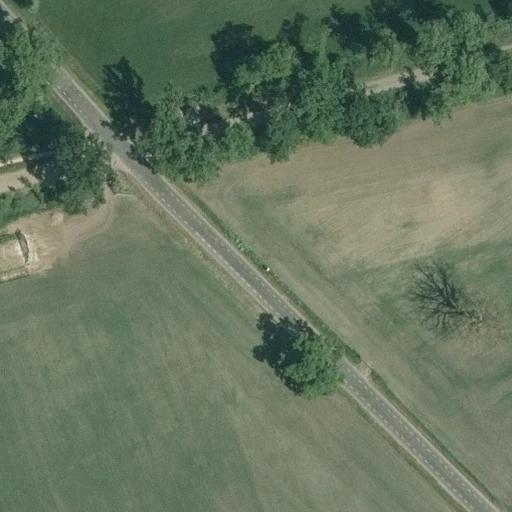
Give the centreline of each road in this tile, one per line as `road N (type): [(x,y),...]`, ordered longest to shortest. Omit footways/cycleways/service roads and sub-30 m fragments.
road 1 (tertiary): [(480,511),(127,154)]
road 2 (unclassified): [(127,154),(511,53)]
road 3 (tertiary): [(127,154),(0,13)]
road 4 (track): [(127,154),(0,184)]
